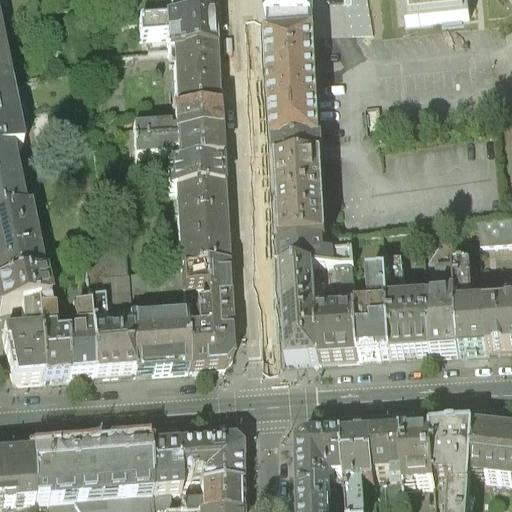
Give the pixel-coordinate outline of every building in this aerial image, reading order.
[(169,0),(171,24),(211,23),(209,0),(169,0)] [(266,0),(268,41),(312,39),(312,26),(311,0),(266,0)] [(402,0),(405,28),(441,24),(442,28),(461,26),(461,22),(469,22),(466,0),(402,0)] [(173,57),(212,54),(211,23),(171,24),(138,26),(139,42),(166,41),(167,57),(173,57)] [(273,146),(315,144),(318,141),(312,39),(268,41),(270,90),(273,146)] [(176,119),(216,117),(212,54),(173,57),(176,119)] [(0,121),(14,119),(8,88),(0,89),(0,121)] [(132,146),(217,142),(216,117),(176,119),(172,119),(173,134),(169,134),(168,129),(132,131),(132,146)] [(0,153),(5,153),(20,150),(14,119),(0,121),(0,153)] [(175,170),(219,168),(217,142),(132,146),(133,162),(169,160),(169,159),(175,158),(175,170)] [(321,246),(326,246),(321,144),(274,147),(276,200),(279,249),(321,247),(321,246)] [(0,153),(0,218),(17,215),(5,153),(0,153)] [(174,197),(220,194),(219,168),(175,170),(166,171),(167,197),(174,197)] [(176,223),(222,220),(220,194),(174,197),(176,223)] [(0,261),(36,258),(28,213),(17,215),(0,218),(0,261)] [(181,276),(225,274),(222,220),(176,223),(179,276),(181,276)] [(477,229),(479,251),(511,248),(511,225),(506,226),(505,226),(505,225),(477,229)] [(312,274),(352,272),(350,244),(341,245),(341,244),(326,246),(321,246),(321,247),(279,249),(278,249),(281,277),(312,274)] [(125,282),(125,278),(123,252),(83,255),(86,298),(101,297),(100,285),(125,282)] [(0,290),(42,282),(36,258),(0,261),(0,290)] [(384,278),(390,364),(430,361),(426,308),(395,310),(395,300),(402,300),(400,267),(384,268),(384,278)] [(426,308),(430,361),(458,359),(452,271),(452,267),(436,268),(438,303),(439,303),(439,307),(426,308)] [(452,271),(458,359),(486,357),(483,313),(469,314),(469,308),(473,308),(471,270),(452,271)] [(352,272),(312,274),(318,368),(358,365),(354,307),(352,272)] [(185,340),(229,338),(225,274),(181,276),(182,296),(184,320),(185,340)] [(281,277),(286,370),(318,368),(312,274),(281,277)] [(179,276),(125,278),(125,282),(127,300),(182,296),(181,276),(179,276)] [(369,306),(354,307),(358,365),(390,364),(384,278),(367,280),(369,306)] [(0,290),(0,315),(20,311),(36,308),(46,305),(42,282),(0,290)] [(511,311),(505,312),(503,283),(481,284),(483,313),(486,357),(490,357),(511,356),(511,311)] [(64,342),(67,385),(93,383),(87,306),(87,303),(72,304),(75,341),(64,342)] [(87,306),(93,383),(132,380),(129,333),(112,335),(105,334),(103,304),(87,306)] [(15,337),(2,338),(11,382),(19,388),(27,388),(42,387),(37,316),(36,308),(20,311),(22,336),(15,337)] [(37,316),(42,387),(67,385),(64,342),(54,343),(52,315),(37,316)] [(129,324),(129,333),(132,380),(132,381),(188,377),(185,340),(184,320),(129,324)] [(229,338),(185,340),(188,377),(217,375),(223,375),(230,367),(229,338)] [(469,511),(472,482),(474,433),(433,438),(436,486),(458,486),(458,493),(451,494),(450,509),(450,511),(469,511)] [(511,437),(474,433),(472,482),(511,486),(511,437)] [(407,494),(436,493),(436,486),(433,438),(403,440),(407,494)] [(403,440),(371,442),(375,482),(393,482),(393,488),(388,494),(388,511),(407,511),(407,494),(403,440)] [(371,442),(345,443),(348,511),(365,511),(364,491),(375,492),(375,482),(371,442)] [(301,511),(348,511),(345,443),(309,446),(300,455),(301,503),(301,511)] [(201,454),(179,455),(181,488),(190,489),(193,487),(196,485),(200,485),(201,496),(243,496),(243,460),(238,456),(234,451),(216,452),(201,454)] [(179,455),(152,457),(154,500),(182,498),(181,495),(181,488),(179,455)] [(99,460),(92,460),(95,503),(154,500),(152,457),(99,460)] [(88,504),(95,503),(92,460),(85,461),(33,464),(35,507),(88,504)] [(0,465),(0,511),(20,511),(35,511),(35,507),(33,464),(17,465),(0,465)] [(451,494),(436,493),(436,508),(450,509),(451,494)] [(181,495),(182,498),(181,511),(242,511),(243,496),(201,496),(181,495)]
